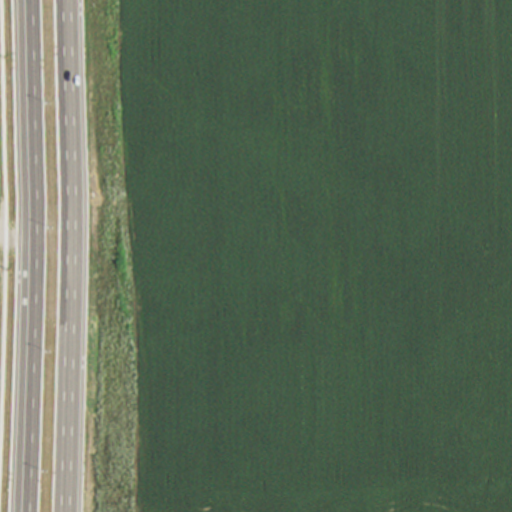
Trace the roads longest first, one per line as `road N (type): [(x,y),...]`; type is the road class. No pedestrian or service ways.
road 1 (secondary): [(28,0),(34,199),(25,511)]
road 2 (secondary): [(63,511),(68,0)]
